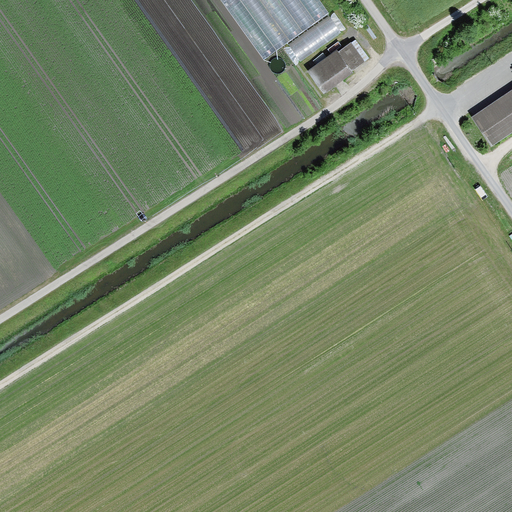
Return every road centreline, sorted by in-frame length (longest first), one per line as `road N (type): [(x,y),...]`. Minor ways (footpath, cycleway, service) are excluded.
road 1 (track): [(0,383),(511,64)]
road 2 (track): [(488,0),(0,316)]
road 3 (track): [(363,0),(511,208)]
